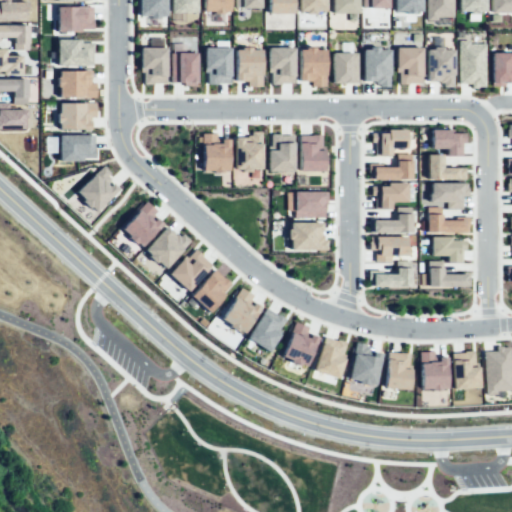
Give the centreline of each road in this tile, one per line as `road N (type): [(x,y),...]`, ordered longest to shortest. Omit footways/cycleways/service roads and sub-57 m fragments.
road 1 (residential): [(511,437),(386,439),(270,408),(184,357),(0,191)]
road 2 (residential): [(507,325),(406,329),(341,317),(243,263),(129,155),(118,109),(117,0)]
road 3 (residential): [(118,109),(458,108),(475,115)]
road 4 (residential): [(475,115),(484,130),(485,327)]
road 5 (residential): [(347,109),(341,317)]
